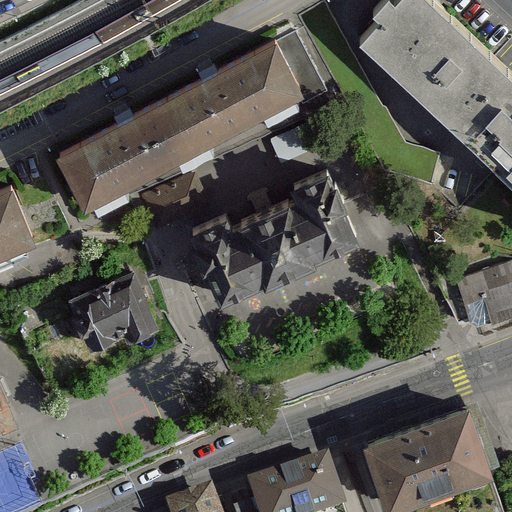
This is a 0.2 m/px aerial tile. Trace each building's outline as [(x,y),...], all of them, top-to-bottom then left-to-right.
[(511,71),(433,0),(396,0),(395,1),(393,0),(383,0),(374,10),(379,17),(366,33),(511,168),(511,71)] [(302,93),(327,81),(301,24),(276,36),(302,93)] [(274,44),(58,156),(86,212),(303,100),(274,44)] [(288,154),(304,148),(296,129),(280,135),(288,154)] [(196,161),(150,197),(165,216),(211,180),(196,161)] [(190,234),(217,297),(358,237),(330,173),(190,234)] [(0,190),(0,251),(33,237),(11,186),(0,190)] [(511,311),(511,261),(459,279),(471,317),(480,323),(511,311)] [(134,263),(64,291),(87,347),(157,318),(134,263)] [(0,425),(19,418),(0,370),(0,425)] [(485,471),(462,402),(367,434),(390,503),(485,471)] [(252,511),(331,511),(342,509),(326,457),(244,482),(252,511)] [(164,505),(166,511),(219,511),(211,489),(164,505)]
